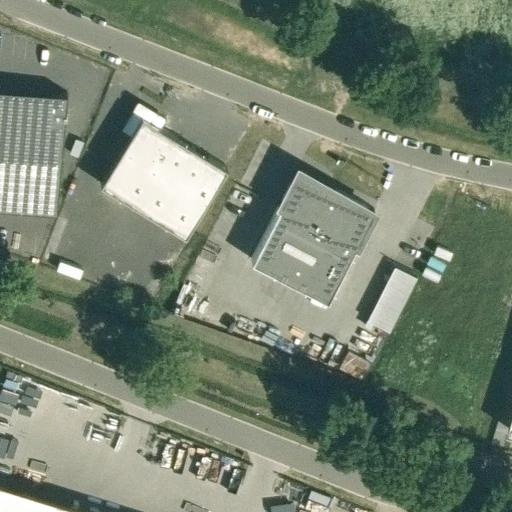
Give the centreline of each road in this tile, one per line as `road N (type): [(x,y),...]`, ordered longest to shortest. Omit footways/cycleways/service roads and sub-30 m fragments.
road 1 (unclassified): [(0,339),(397,495),(416,496),(471,474),(511,472)]
road 2 (unclassified): [(511,177),(338,129),(1,0)]
